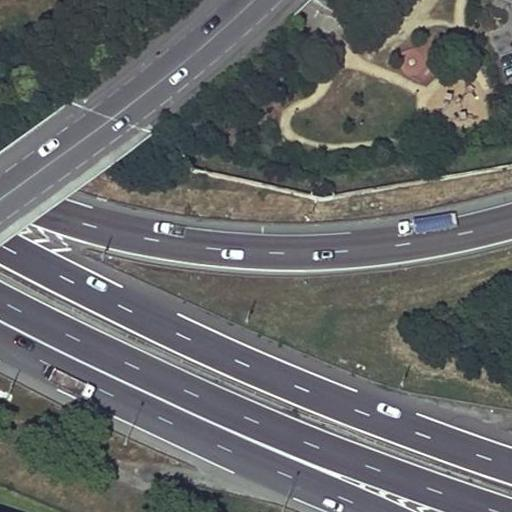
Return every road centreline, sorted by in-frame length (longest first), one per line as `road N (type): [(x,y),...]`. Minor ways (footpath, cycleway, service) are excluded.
road 1 (motorway): [(511,466),(314,393),(0,242)]
road 2 (motorway): [(511,219),(358,250),(247,251),(133,236),(0,193)]
road 3 (secondary): [(0,204),(107,125),(245,0)]
road 4 (motorway): [(215,419),(492,511)]
road 5 (motorway): [(0,318),(215,419)]
road 6 (motorway): [(215,419),(259,464),(366,511)]
